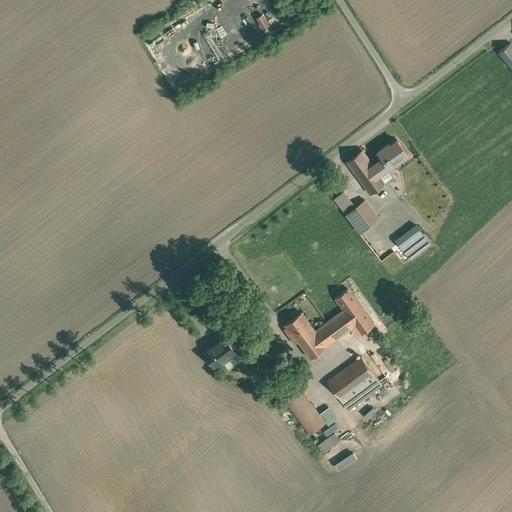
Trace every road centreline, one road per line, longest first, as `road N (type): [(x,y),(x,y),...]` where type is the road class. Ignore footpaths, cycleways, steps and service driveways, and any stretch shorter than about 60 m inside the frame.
road 1 (unclassified): [(405,102),(0,412)]
road 2 (unclassified): [(511,21),(405,102)]
road 3 (unclassified): [(339,0),(405,102)]
